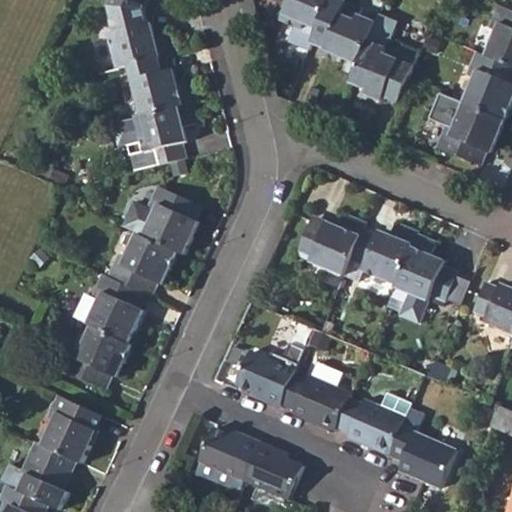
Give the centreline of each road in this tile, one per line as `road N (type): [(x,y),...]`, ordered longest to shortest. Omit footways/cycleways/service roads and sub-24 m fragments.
road 1 (residential): [(263,155),(308,150),(511,232)]
road 2 (residential): [(172,388),(263,191),(263,155)]
road 3 (residential): [(172,388),(314,450),(346,484)]
road 4 (residential): [(263,155),(230,0)]
road 5 (residential): [(116,511),(172,388)]
